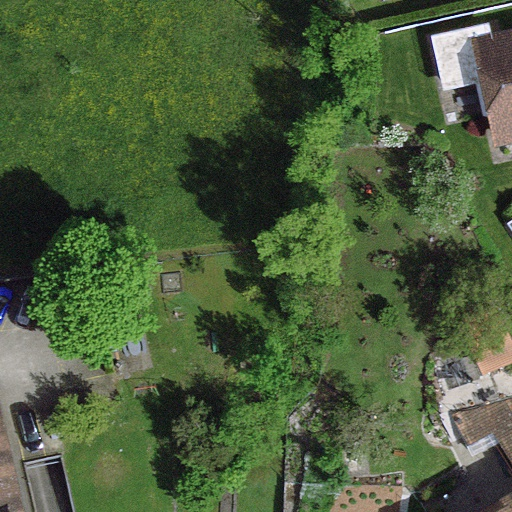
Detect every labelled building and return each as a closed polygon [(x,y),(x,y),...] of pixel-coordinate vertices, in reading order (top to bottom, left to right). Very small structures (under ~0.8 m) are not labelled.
[(511,41),(487,48),(484,33),(433,44),(443,88),(482,79),(496,141),(511,137),(511,41)] [(511,240),(511,220),(503,227),(511,240)] [(498,333),(488,314),(464,324),(474,344),(469,346),(482,375),(511,362),(498,333)] [(511,511),(511,397),(447,419),(462,447),(490,431),(511,470),(511,509),(506,511),(511,511)] [(0,511),(8,511),(0,475),(0,511)]
